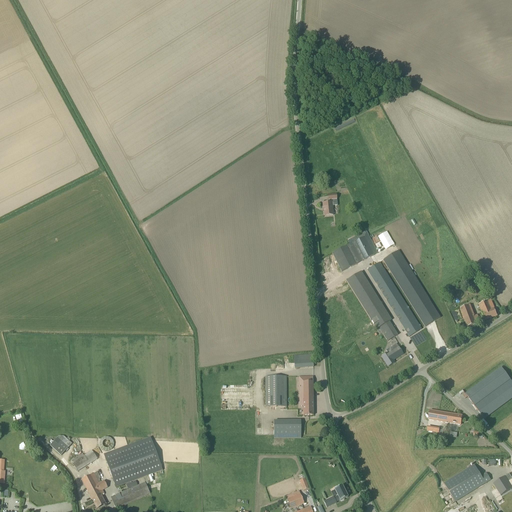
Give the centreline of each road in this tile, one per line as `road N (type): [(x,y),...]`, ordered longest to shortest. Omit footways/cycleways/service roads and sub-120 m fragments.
road 1 (unclassified): [(335,417),(324,384),(295,114),(299,0)]
road 2 (unclassified): [(511,454),(420,370)]
